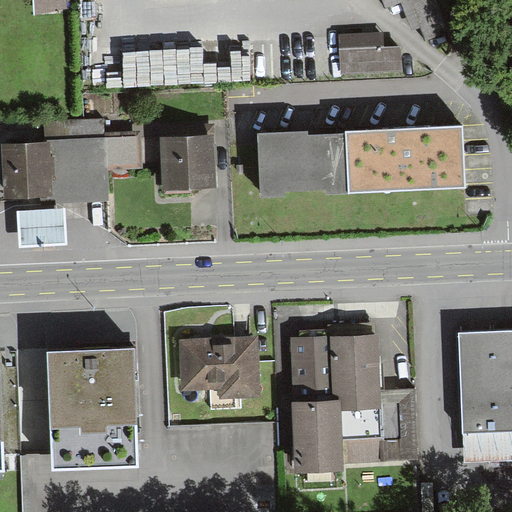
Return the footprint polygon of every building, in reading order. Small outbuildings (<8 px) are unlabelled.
[(66,0),(32,0),(34,18),(68,11),(66,0)] [(440,25),(431,0),(382,0),(385,6),(403,0),(409,0),(421,31),(440,25)] [(384,34),(340,36),(341,75),(404,72),(403,48),(385,48),(384,34)] [(2,148),(5,203),(56,200),(56,206),(110,203),(109,172),(143,171),(141,132),(105,134),(104,121),(45,123),(46,146),(2,148)] [(213,125),(159,128),(163,194),(217,192),(213,125)] [(259,132),(262,195),(285,194),(285,190),(326,188),(326,193),(467,186),(464,125),(309,133),(309,129),(259,132)] [(66,211),(18,214),(20,251),(68,248),(66,211)] [(511,317),(459,320),(463,425),(511,423),(511,317)] [(380,323),(289,327),(295,450),(293,450),(294,467),(341,464),(340,458),(419,454),(415,382),(383,384),(380,323)] [(261,327),(177,330),(179,385),(220,384),(221,394),(263,392),(261,327)] [(136,331),(48,334),(52,455),(140,452),(136,331)] [(511,423),(463,425),(464,455),(511,452),(511,423)]
